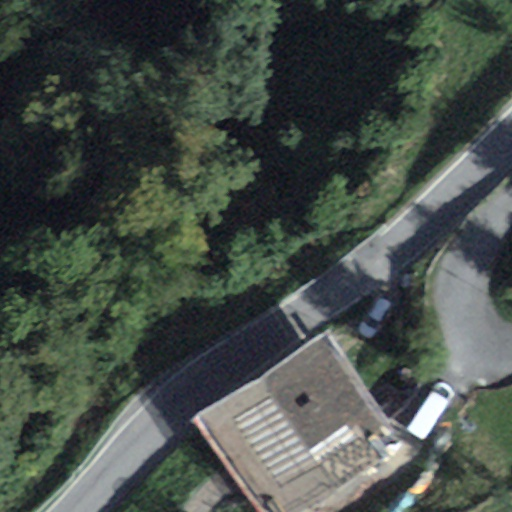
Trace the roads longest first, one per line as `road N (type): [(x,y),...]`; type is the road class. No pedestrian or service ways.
road 1 (tertiary): [(72,511),(184,396),(354,278),(511,133)]
road 2 (residential): [(511,353),(469,342),(458,297),(470,249),(511,199)]
